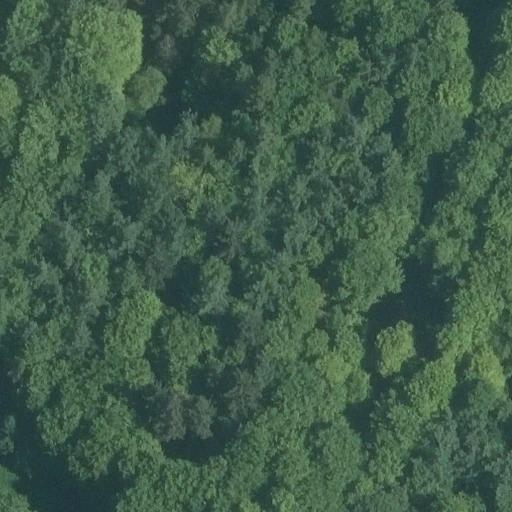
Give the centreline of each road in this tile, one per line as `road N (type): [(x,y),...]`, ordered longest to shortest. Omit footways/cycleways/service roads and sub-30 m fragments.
road 1 (track): [(359,511),(511,46)]
road 2 (track): [(23,429),(318,511)]
